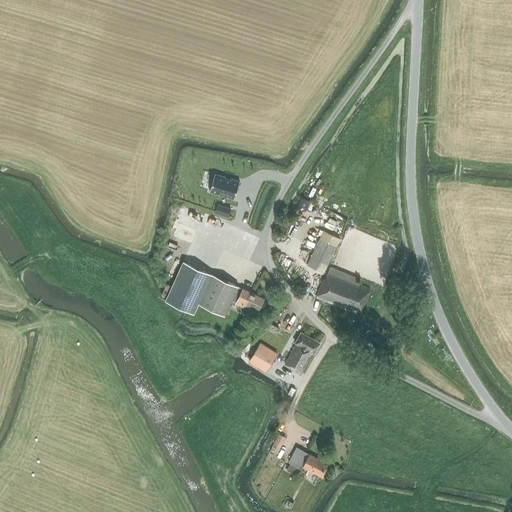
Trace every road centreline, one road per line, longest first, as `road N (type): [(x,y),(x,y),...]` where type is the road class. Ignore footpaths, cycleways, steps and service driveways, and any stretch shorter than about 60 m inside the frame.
road 1 (residential): [(502,421),(333,337),(277,279),(266,254),(283,190),(416,0)]
road 2 (tertiary): [(502,421),(450,340),(420,255),(410,188),(418,0)]
